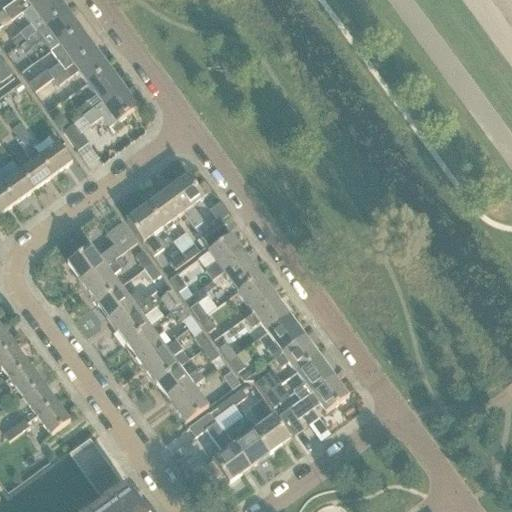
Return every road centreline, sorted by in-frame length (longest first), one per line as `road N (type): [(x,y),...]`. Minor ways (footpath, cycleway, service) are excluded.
road 1 (unclassified): [(172,511),(28,305),(18,271),(34,246),(185,125)]
road 2 (unclassified): [(393,415),(185,125)]
road 3 (unclassified): [(475,0),(511,50),(511,153),(399,0)]
road 4 (unclassified): [(261,511),(393,415)]
road 5 (unclassified): [(185,125),(93,0)]
